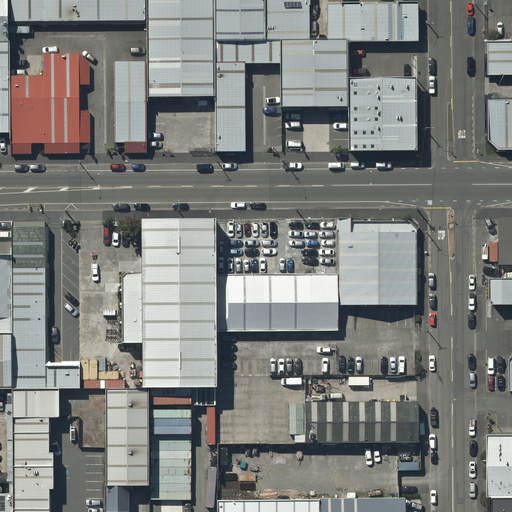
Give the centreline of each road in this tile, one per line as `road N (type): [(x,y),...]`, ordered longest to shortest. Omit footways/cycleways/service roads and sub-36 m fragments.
road 1 (tertiary): [(0,187),(452,184)]
road 2 (residential): [(452,184),(455,511)]
road 3 (residential): [(451,0),(452,184)]
